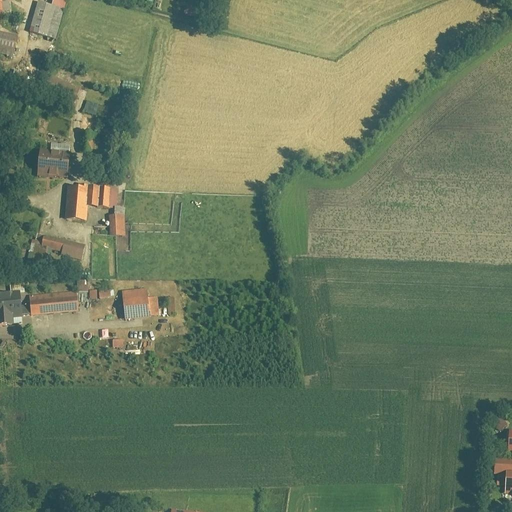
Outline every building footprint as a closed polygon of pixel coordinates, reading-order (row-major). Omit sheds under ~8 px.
[(0,0),(0,15),(8,14),(6,0),(0,0)] [(63,11),(38,5),(30,36),(56,43),(63,11)] [(18,36),(0,32),(0,55),(13,58),(18,36)] [(82,89),(49,77),(41,99),(73,111),(82,89)] [(86,102),(83,113),(95,116),(98,106),(86,102)] [(71,154),(40,151),(37,177),(68,180),(71,154)] [(81,189),(67,188),(64,221),(88,223),(89,208),(117,211),(119,190),(82,186),(81,189)] [(125,217),(109,217),(110,238),(126,238),(125,217)] [(86,247),(37,235),(36,241),(32,241),(29,253),(34,254),(32,263),(45,266),(49,250),(62,253),(61,258),(82,262),(86,247)] [(76,282),(76,293),(89,293),(89,282),(76,282)] [(146,287),(121,291),(126,323),(151,320),(146,287)] [(97,300),(98,292),(90,291),(89,299),(97,300)] [(77,293),(29,297),(31,317),(79,313),(77,293)] [(20,294),(0,296),(0,327),(12,327),(11,320),(22,319),(20,294)] [(174,315),(173,301),(158,302),(159,316),(174,315)] [(503,432),(510,425),(502,417),(495,424),(503,432)] [(508,469),(511,469),(511,459),(497,459),(496,475),(508,475),(508,469)]
